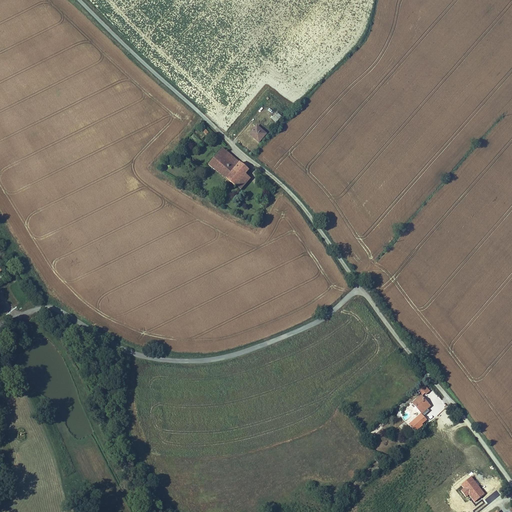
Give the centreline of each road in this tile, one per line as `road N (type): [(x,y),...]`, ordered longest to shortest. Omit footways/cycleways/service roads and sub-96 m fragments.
road 1 (unclassified): [(80,0),(269,171),(358,283)]
road 2 (unclassified): [(0,326),(51,305),(131,351),(195,358),(292,333),(358,283)]
road 3 (unclassified): [(358,283),(511,477)]
